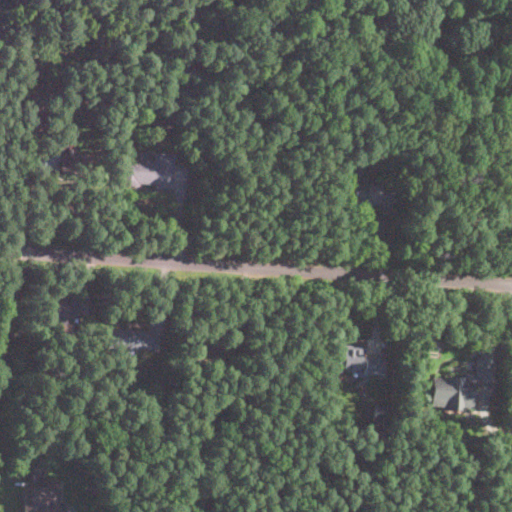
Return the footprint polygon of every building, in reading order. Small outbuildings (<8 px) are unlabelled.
[(80,154),(79,176),(61,175),(61,153),(80,154)] [(174,154),(174,164),(172,189),(154,188),(155,184),(137,183),(137,186),(117,185),(119,159),(153,161),(154,153),(174,154)] [(393,187),(392,207),(385,207),(385,209),(378,208),(377,211),(364,210),(364,207),(351,206),(353,184),(393,187)] [(76,300),(75,310),(74,322),(64,322),(64,326),(47,325),(48,300),(65,301),(65,300),(76,300)] [(157,332),(156,351),(107,348),(108,329),(157,332)] [(217,358),(182,360),(181,342),(216,340),(217,358)] [(361,346),(360,361),(364,361),(365,356),(384,358),(383,376),(363,374),(364,369),(334,367),(335,358),(337,359),(338,344),(361,346)] [(493,348),(492,358),(494,358),(493,382),(473,381),(472,408),(462,408),(461,410),(445,409),(445,407),(430,406),(432,378),(446,379),(447,376),(464,378),(464,374),(475,374),(476,357),(479,357),(480,347),(493,348)] [(386,408),(385,418),(383,418),(382,422),(372,420),(374,406),(386,408)] [(377,448),(366,453),(362,442),(373,437),(377,448)] [(46,460),(46,473),(43,474),(43,487),(44,487),(45,482),(59,483),(57,508),(45,507),(45,511),(22,511),(23,486),(28,486),(29,467),(21,467),(21,465),(12,465),(12,456),(38,456),(37,460),(46,460)] [(206,470),(205,479),(194,478),(195,470),(206,470)] [(197,511),(178,511),(178,501),(197,501),(197,511)]
